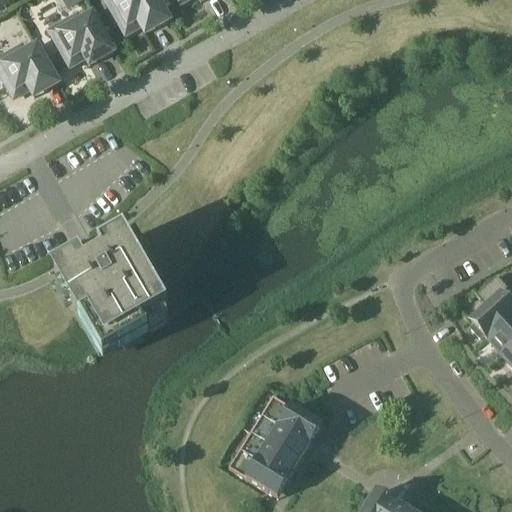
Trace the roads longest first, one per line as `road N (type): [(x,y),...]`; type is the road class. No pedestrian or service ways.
road 1 (residential): [(511,216),(398,280),(443,378),(511,463)]
road 2 (residential): [(0,167),(298,0)]
